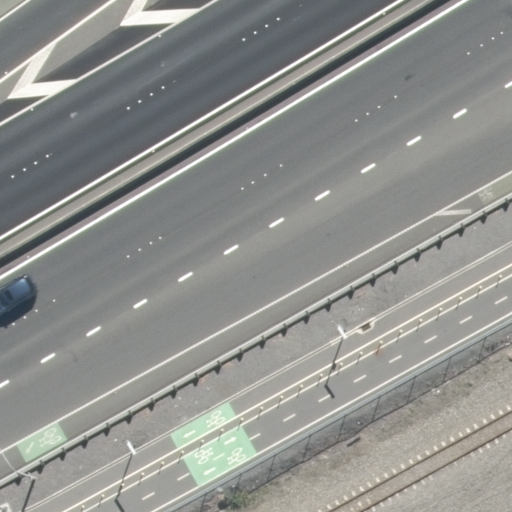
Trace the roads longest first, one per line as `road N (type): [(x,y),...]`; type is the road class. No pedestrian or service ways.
road 1 (trunk): [(511,26),(0,326)]
road 2 (trunk): [(511,145),(0,427)]
road 3 (trunk): [(0,184),(309,0)]
